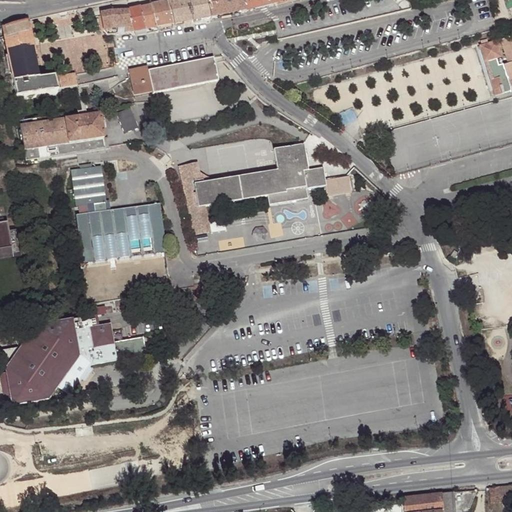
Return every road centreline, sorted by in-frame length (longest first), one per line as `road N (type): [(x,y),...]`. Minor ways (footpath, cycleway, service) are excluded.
road 1 (tertiary): [(327,0),(214,34),(261,90),(339,143),(414,211),(468,405)]
road 2 (secondary): [(464,453),(130,511)]
road 3 (secondary): [(206,511),(477,475)]
road 4 (track): [(210,391),(132,436),(68,443),(0,437)]
road 5 (unknown): [(155,151),(261,119),(339,143)]
